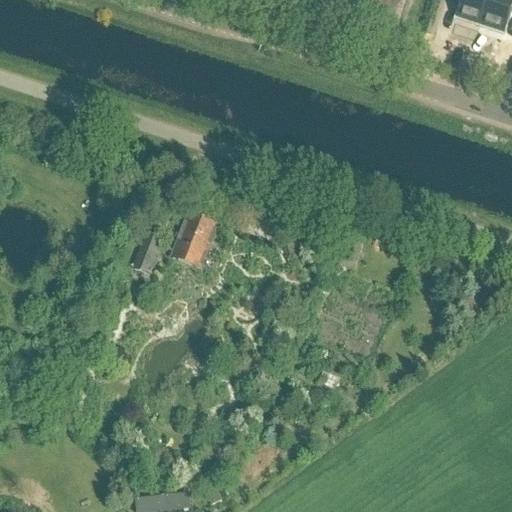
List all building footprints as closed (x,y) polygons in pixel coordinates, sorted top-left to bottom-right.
[(452,0),(451,6),(461,9),(461,11),(457,24),(480,31),(490,0),(452,0)] [(511,0),(490,0),(480,31),(504,39),(511,17),(511,16),(511,0)] [(201,271),(217,229),(188,218),(172,260),(201,271)] [(130,271),(149,279),(164,244),(144,236),(130,271)] [(299,236),(285,239),(288,257),(303,254),(299,236)] [(136,511),(192,511),(191,497),(136,503),(136,511)]
